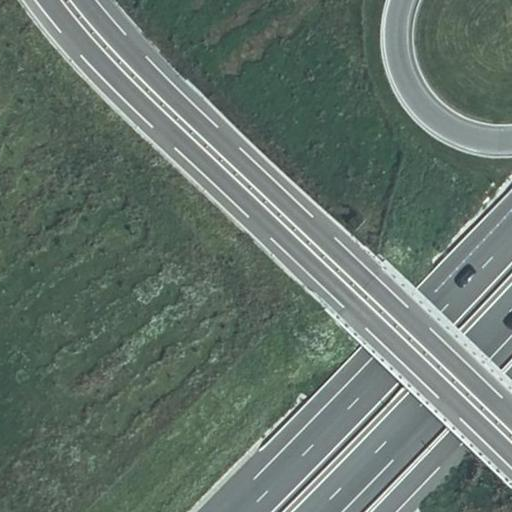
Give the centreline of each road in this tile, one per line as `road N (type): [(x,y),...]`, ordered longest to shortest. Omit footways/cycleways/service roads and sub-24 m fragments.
road 1 (motorway): [(48,0),(88,52),(511,459)]
road 2 (motorway): [(511,422),(83,0)]
road 3 (motorway): [(511,235),(246,511)]
road 4 (motorway): [(318,511),(511,309)]
road 5 (motorway): [(511,139),(453,131),(425,112),(404,79),(395,43),(400,0)]
road 6 (motorway): [(380,511),(511,376)]
